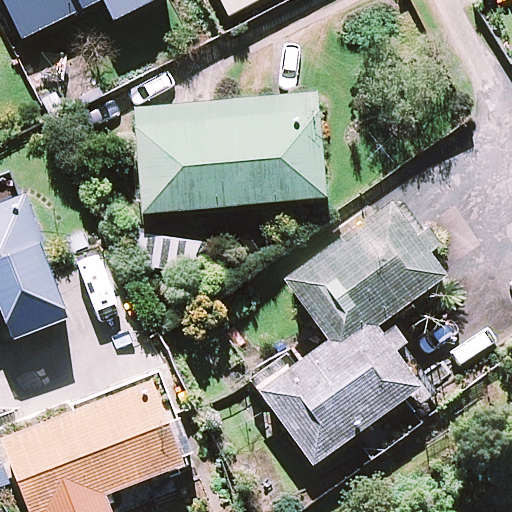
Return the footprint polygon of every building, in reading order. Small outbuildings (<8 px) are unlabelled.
[(170,4),(167,0),(0,0),(0,6),(21,48),(99,9),(111,33),(170,4)] [(268,0),(216,0),(227,21),(268,0)] [(321,209),(313,108),(132,124),(141,224),(321,209)] [(0,182),(0,328),(8,352),(65,331),(9,179),(0,182)] [(394,363),(404,356),(390,337),(380,344),(375,337),(443,288),(391,215),(282,293),(323,350),(255,398),(310,475),(418,397),(394,363)] [(197,249),(197,243),(196,242),(128,238),(128,239),(128,245),(128,251),(130,257),(133,263),(137,267),(141,271),(146,275),(152,277),(158,279),(164,279),(170,278),(175,276),(181,274),(186,270),(190,266),(193,261),(196,255),(197,249)] [(79,511),(182,473),(151,391),(1,449),(24,511),(79,511)]
